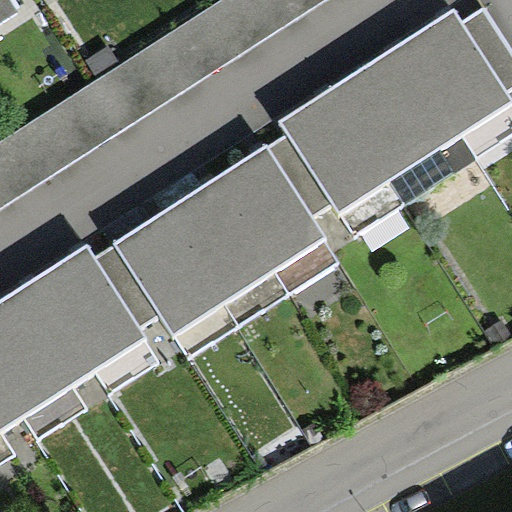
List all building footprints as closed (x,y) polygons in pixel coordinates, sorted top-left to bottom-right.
[(0,0),(0,22),(10,15),(0,0)] [(287,143),(350,244),(511,142),(511,116),(460,35),(287,143)] [(120,266),(182,366),(331,274),(270,174),(120,266)] [(0,397),(29,445),(153,371),(92,270),(0,325),(0,397)] [(0,462),(29,445),(0,397),(0,462)]
